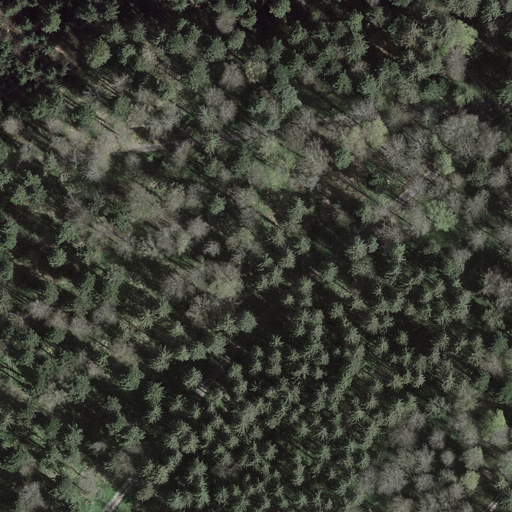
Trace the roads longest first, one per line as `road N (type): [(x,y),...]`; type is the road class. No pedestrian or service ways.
road 1 (track): [(511,117),(311,275),(223,361),(110,511)]
road 2 (track): [(0,167),(297,123),(511,103)]
